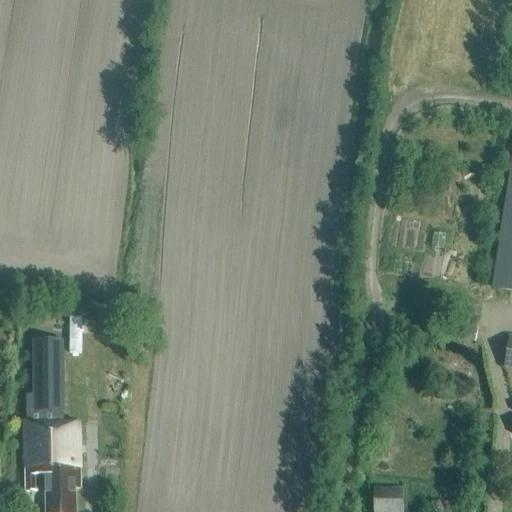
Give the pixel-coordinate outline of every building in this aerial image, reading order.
[(511,160),(490,289),(511,292),(511,160)] [(80,318),(71,318),(71,350),(80,350),(80,318)] [(475,343),(477,328),(458,325),(455,340),(475,343)] [(64,424),(63,341),(32,342),(33,396),(25,397),(25,423),(24,423),(25,491),(35,491),(35,488),(45,488),(45,511),(73,511),(73,489),(80,489),(79,424),(64,424)] [(0,368),(7,368),(8,349),(0,348),(0,368)] [(377,446),(376,461),(388,461),(388,447),(377,446)] [(401,511),(402,491),(373,491),(372,511),(401,511)]
